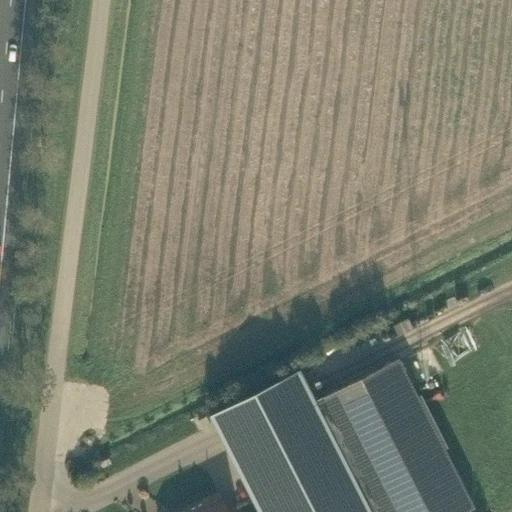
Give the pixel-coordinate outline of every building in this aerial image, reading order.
[(406,318),(392,325),(397,335),(411,328),(406,318)] [(464,346),(458,328),(448,331),(455,349),(464,346)] [(450,354),(438,330),(418,341),(429,364),(450,354)] [(209,415),(258,511),(457,511),(472,505),(397,358),(314,401),(298,370),(209,415)] [(456,408),(442,415),(455,438),(469,431),(456,408)] [(175,511),(227,511),(218,493),(175,511)]
